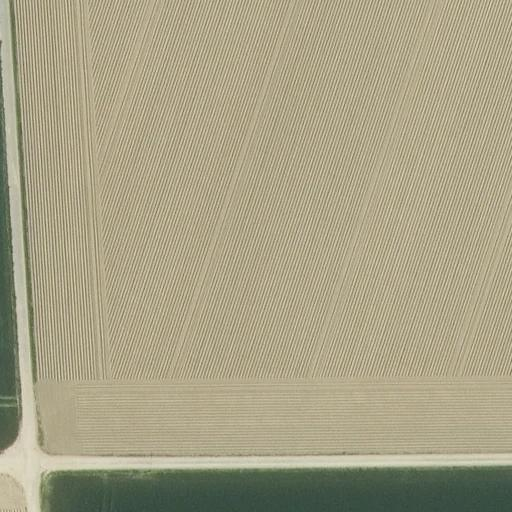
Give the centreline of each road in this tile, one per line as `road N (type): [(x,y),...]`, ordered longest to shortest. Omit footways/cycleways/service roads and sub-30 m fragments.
road 1 (track): [(0,0),(31,511)]
road 2 (track): [(511,460),(0,466)]
